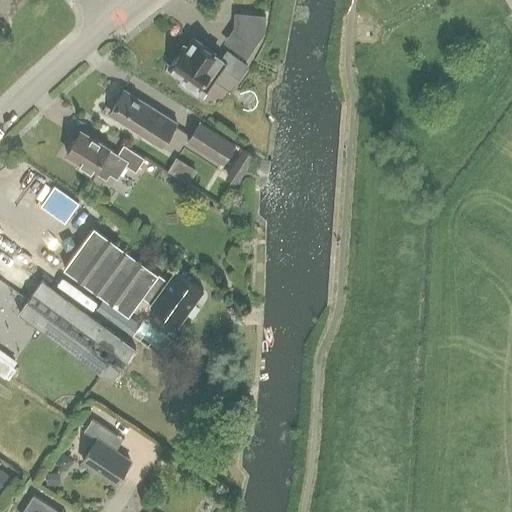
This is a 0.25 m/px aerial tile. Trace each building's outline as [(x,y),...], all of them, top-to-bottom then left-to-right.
[(235,14),(234,28),(257,44),(266,31),(267,16),(235,14)] [(225,70),(238,78),(248,64),(227,50),(221,59),(194,41),(188,50),(186,49),(171,71),(186,81),(183,85),(198,96),(203,89),(209,93),(225,70)] [(161,146),(176,122),(123,89),(108,113),(161,146)] [(201,120),(189,140),(226,163),(238,144),(201,120)] [(118,179),(126,166),(135,172),(144,158),(123,144),(116,156),(111,152),(113,150),(104,144),(101,145),(82,133),(76,142),(73,144),(70,148),(69,152),(67,155),(82,164),(79,167),(94,177),(97,173),(107,180),(111,174),(118,179)] [(246,149),(229,176),(238,182),(256,155),(246,149)] [(187,181),(195,171),(178,158),(170,168),(187,181)] [(94,228),(64,270),(104,299),(95,311),(132,338),(141,326),(127,316),(140,297),(150,305),(149,306),(178,326),(203,292),(175,271),(167,282),(157,275),(158,275),(94,228)] [(42,282),(19,314),(116,384),(139,352),(42,282)] [(98,442),(84,463),(116,485),(131,463),(116,453),(106,446),(113,434),(94,421),(85,433),(98,442)] [(0,469),(0,493),(11,477),(0,469)] [(48,473),(48,485),(60,486),(61,473),(48,473)] [(35,496),(24,511),(53,511),(55,510),(35,496)]
